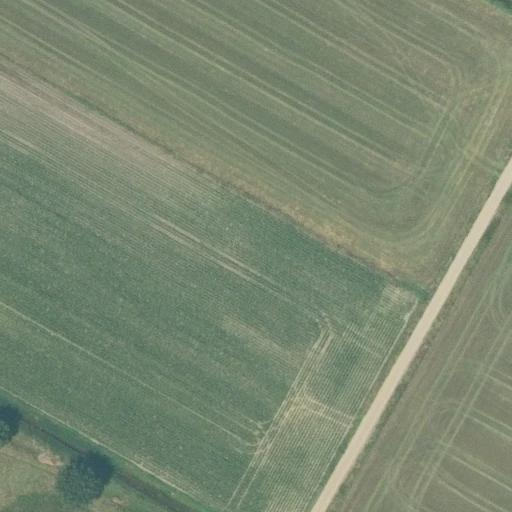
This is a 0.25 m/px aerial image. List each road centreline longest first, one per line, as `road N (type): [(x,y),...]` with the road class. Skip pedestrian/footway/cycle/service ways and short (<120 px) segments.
road 1 (track): [(511,163),(317,511)]
road 2 (track): [(141,511),(0,430)]
